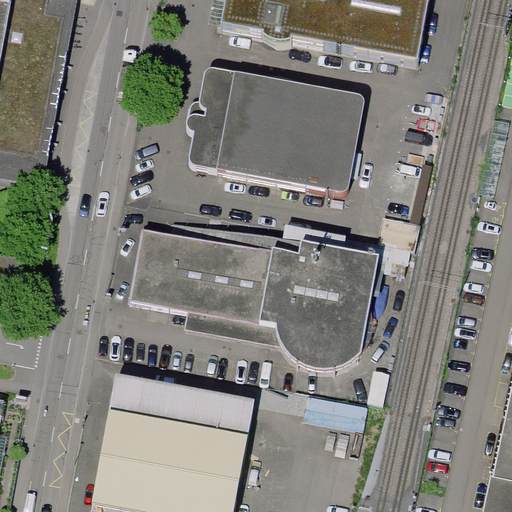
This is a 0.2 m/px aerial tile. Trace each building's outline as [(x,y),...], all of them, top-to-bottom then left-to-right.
[(0,0),(0,159),(39,167),(60,48),(68,0),(0,0)] [(428,0),(222,0),(216,30),(416,67),(428,0)] [(365,109),(204,77),(186,173),(347,205),(365,109)] [(349,373),(362,360),(376,264),(287,246),(284,263),(139,234),(123,310),(279,343),(283,359),(293,371),(305,379),(320,382),(335,380),(349,373)] [(511,511),(511,362),(480,511),(511,511)] [(238,511),(261,407),(115,383),(88,511),(238,511)] [(0,511),(10,511),(30,407),(0,401),(0,511)]
